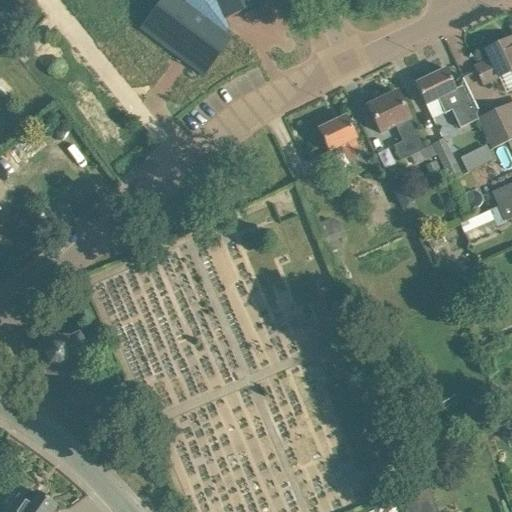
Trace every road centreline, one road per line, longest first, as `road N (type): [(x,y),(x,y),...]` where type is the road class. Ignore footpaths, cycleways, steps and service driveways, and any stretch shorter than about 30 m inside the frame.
road 1 (residential): [(0,315),(251,105),(350,61)]
road 2 (unclassified): [(0,406),(82,463),(128,510)]
road 3 (residential): [(350,61),(486,0)]
